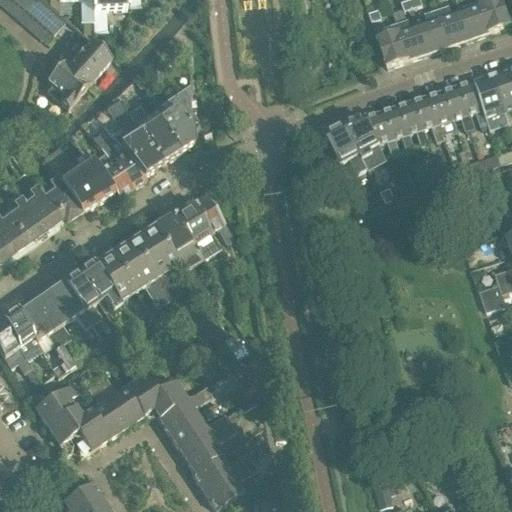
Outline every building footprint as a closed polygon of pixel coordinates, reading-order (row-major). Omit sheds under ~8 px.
[(8,0),(52,38),(65,23),(37,0),(8,0)] [(57,0),(57,6),(59,6),(80,5),(81,27),(80,27),(80,28),(92,28),(93,28),(92,0),(57,0)] [(92,0),(93,28),(92,28),(93,39),(107,38),(107,36),(106,37),(105,15),(127,14),(126,0),(92,0)] [(126,0),(127,14),(141,14),(140,12),(139,12),(139,10),(138,0),(126,0)] [(469,14),(460,17),(470,45),(490,38),(478,0),(465,5),(469,14)] [(491,0),(479,0),(478,0),(490,38),(511,31),(502,2),(493,6),(491,0)] [(419,1),(410,4),(413,13),(423,10),(419,1)] [(413,13),(410,4),(401,7),(404,16),(413,13)] [(449,10),(437,14),(449,52),(470,45),(460,17),(452,19),(449,10)] [(369,18),(372,27),(382,23),(379,14),(369,18)] [(428,28),(420,30),(430,59),(449,52),(437,14),(425,18),(428,28)] [(408,24),(396,28),(409,66),(430,59),(420,30),(411,33),(408,24)] [(409,66),(396,28),(384,32),(387,41),(378,44),(387,73),(409,66)] [(90,44),(67,71),(88,89),(111,64),(90,44)] [(88,89),(67,71),(62,66),(46,85),(50,89),(45,95),(58,106),(58,107),(66,114),(88,89)] [(511,74),(511,73),(492,80),(509,129),(511,133),(511,132),(511,74)] [(492,80),(474,86),(488,129),(490,135),(509,129),(492,80)] [(474,86),(459,91),(468,120),(467,120),(472,134),(475,133),(471,119),(476,117),(481,131),(488,129),(474,86)] [(188,91),(153,114),(157,121),(159,124),(157,125),(180,158),(193,150),(189,91),(188,91)] [(459,91),(443,96),(454,124),(461,122),(466,136),(472,134),(467,120),(468,120),(459,91)] [(443,96),(428,101),(443,139),(457,134),(454,124),(443,96)] [(428,101),(412,107),(425,134),(432,132),(437,146),(445,144),(443,139),(428,101)] [(133,115),(126,105),(121,108),(128,118),(133,115)] [(121,108),(119,106),(114,110),(107,114),(115,127),(117,126),(123,136),(113,142),(119,151),(143,182),(162,170),(128,118),(121,108)] [(412,107),(398,111),(410,139),(416,137),(421,151),(429,149),(425,134),(412,107)] [(139,111),(128,118),(162,170),(180,158),(157,125),(159,124),(157,121),(149,126),(145,120),(139,111)] [(398,111),(383,117),(395,144),(402,142),(407,156),(414,153),(410,139),(398,111)] [(383,117),(366,122),(380,149),(380,148),(387,146),(392,161),(400,158),(395,144),(383,117)] [(347,129),(345,129),(368,173),(368,174),(386,165),(379,149),(380,149),(366,122),(347,129)] [(357,179),(368,173),(345,129),(325,139),(340,169),(349,164),(357,179)] [(488,129),(481,131),(483,137),(489,135),(488,129)] [(93,144),(101,155),(131,195),(146,185),(143,182),(119,151),(113,155),(100,139),(93,144)] [(80,173),(75,177),(98,208),(115,198),(90,166),(80,153),(76,156),(78,159),(73,163),(80,173)] [(44,165),(56,182),(81,218),(98,208),(75,177),(59,154),(44,165)] [(91,166),(90,166),(115,198),(118,203),(131,195),(101,155),(98,157),(101,161),(97,163),(103,171),(98,175),(91,166)] [(511,155),(495,161),(498,170),(511,164),(511,155)] [(498,170),(495,161),(480,166),(483,175),(498,170)] [(469,168),(472,178),(481,175),(478,165),(469,168)] [(454,171),(457,182),(471,178),(467,167),(454,171)] [(445,177),(448,186),(457,183),(454,174),(445,177)] [(439,176),(424,181),(428,194),(444,189),(439,176)] [(32,202),(25,207),(43,238),(63,224),(66,229),(81,218),(56,182),(48,188),(53,194),(43,201),(36,191),(28,197),(32,202)] [(414,187),(404,191),(399,192),(402,202),(417,197),(414,187)] [(381,196),(385,207),(394,203),(389,192),(381,196)] [(384,208),(380,198),(359,207),(363,216),(374,212),(383,208),(384,208)] [(191,208),(211,238),(218,234),(227,248),(234,244),(205,199),(191,208)] [(0,243),(12,261),(43,238),(25,207),(21,202),(13,208),(16,214),(0,225),(0,224),(0,243)] [(211,238),(191,208),(191,207),(173,219),(204,265),(222,253),(211,238)] [(173,219),(150,233),(172,265),(175,263),(178,269),(183,277),(184,277),(194,292),(201,302),(208,297),(192,272),(204,265),(173,219)] [(150,233),(131,245),(170,305),(182,298),(170,280),(164,278),(161,272),(172,265),(150,233)] [(511,238),(502,242),(505,252),(510,250),(511,257),(511,238)] [(0,269),(12,261),(0,243),(0,269)] [(131,245),(112,257),(132,290),(142,284),(146,290),(145,295),(157,313),(170,305),(131,245)] [(112,257),(94,268),(95,269),(105,286),(120,306),(127,301),(128,303),(136,297),(132,290),(112,257)] [(93,267),(79,276),(99,305),(105,301),(111,310),(110,310),(113,314),(122,308),(120,306),(105,286),(95,269),(94,268),(93,267)] [(511,273),(495,279),(499,290),(511,285),(511,273)] [(79,276),(64,286),(93,329),(101,323),(98,319),(97,320),(91,310),(99,305),(79,276)] [(511,285),(499,290),(479,296),(486,317),(506,310),(502,300),(511,296),(511,285)] [(64,286),(49,296),(69,326),(76,321),(82,329),(81,330),(84,334),(93,329),(64,286)] [(49,296),(34,307),(63,349),(67,346),(72,343),(69,339),(68,340),(62,330),(69,326),(49,296)] [(34,307),(19,317),(37,347),(47,341),(52,349),(52,350),(55,354),(63,365),(69,373),(76,368),(72,362),(63,349),(34,307)] [(17,313),(2,324),(31,374),(38,369),(32,360),(34,358),(33,358),(41,353),(37,347),(19,317),(17,313)] [(202,313),(193,319),(227,371),(237,364),(243,360),(236,349),(229,353),(225,347),(202,313)] [(0,357),(4,363),(10,374),(18,369),(23,379),(26,377),(30,385),(36,382),(31,374),(2,324),(0,325),(0,357)] [(121,339),(127,348),(142,338),(136,329),(121,339)] [(102,342),(106,349),(108,351),(121,341),(115,333),(102,342)] [(87,352),(92,359),(106,349),(102,342),(87,352)] [(87,352),(72,362),(76,368),(77,369),(92,359),(87,352)] [(56,382),(69,373),(63,365),(50,373),(56,382)] [(154,418),(156,420),(184,401),(180,395),(184,392),(179,383),(167,391),(164,386),(154,384),(148,387),(141,376),(133,381),(135,386),(124,393),(143,422),(146,419),(148,421),(150,422),(154,418)] [(126,433),(143,422),(124,393),(116,398),(103,379),(94,385),(126,433)] [(110,444),(126,433),(94,385),(85,391),(98,410),(90,416),(110,444)] [(34,414),(46,431),(74,412),(84,406),(72,389),(46,406),(40,397),(30,404),(36,413),(34,414)] [(156,420),(174,447),(202,428),(192,414),(212,401),(205,391),(186,404),(184,401),(156,420)] [(174,447),(184,462),(231,430),(229,426),(256,408),(251,402),(224,420),(224,419),(204,432),(202,428),(174,447)] [(80,464),(110,444),(90,416),(81,422),(74,412),(46,431),(66,461),(71,457),(72,450),(69,445),(75,441),(79,441),(83,448),(78,451),(76,459),(80,464)] [(184,462),(193,477),(222,458),(216,450),(236,437),(231,430),(184,462)] [(191,479),(203,497),(251,465),(245,457),(226,470),(220,461),(223,459),(222,458),(193,477),(191,479)] [(427,471),(418,474),(423,486),(432,482),(455,472),(451,462),(427,471)] [(251,465),(203,497),(212,511),(221,511),(244,497),(238,487),(257,475),(251,465)] [(7,480),(0,484),(0,506),(17,496),(7,480)] [(396,484),(385,487),(373,490),(379,511),(388,511),(392,511),(389,500),(400,497),(396,484)] [(95,511),(104,506),(91,487),(63,506),(66,511),(95,511)] [(468,500),(455,506),(457,511),(460,511),(472,507),(468,500)]
